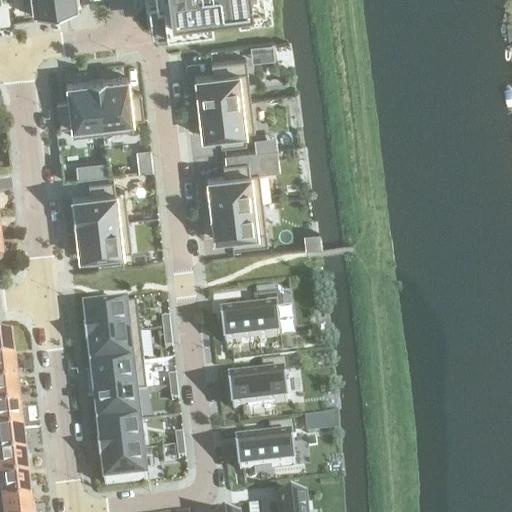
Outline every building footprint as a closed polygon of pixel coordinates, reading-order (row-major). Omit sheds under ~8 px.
[(21,0),(23,13),(75,6),(75,3),(77,2),(76,0),(21,0)] [(270,0),(144,0),(148,28),(176,24),(175,18),(271,5),(270,0)] [(211,74),(194,76),(197,106),(250,100),(245,58),(210,62),(211,74)] [(103,77),(96,78),(102,132),(132,128),(131,119),(143,117),(140,92),(128,94),(126,76),(103,79),(103,77)] [(68,101),(56,102),(59,127),(71,126),(72,135),(102,132),(96,78),(88,79),(88,80),(66,83),(68,101)] [(250,100),(197,106),(201,136),(218,134),(220,146),(245,143),(244,131),(253,130),(250,100)] [(149,145),(136,147),(139,168),(152,166),(149,145)] [(76,173),(108,172),(107,159),(76,160),(76,173)] [(223,175),(206,178),(210,213),(262,207),(258,171),(249,172),(247,161),(222,163),(223,175)] [(89,194),(70,196),(73,219),(74,219),(75,226),(127,220),(123,190),(114,191),(113,179),(87,182),(89,194)] [(210,215),(207,215),(210,238),(213,238),(230,235),(232,248),(267,243),(262,207),(210,213),(210,215)] [(127,220),(75,226),(78,256),(96,254),(97,266),(122,263),(121,251),(130,250),(127,220)] [(256,312),(222,316),(225,345),(280,338),(277,311),(281,311),(279,295),(254,299),(256,312)] [(137,304),(85,310),(87,333),(86,333),(87,340),(140,334),(137,304)] [(169,319),(162,319),(164,334),(171,333),(169,319)] [(171,333),(164,334),(165,349),(173,348),(171,333)] [(140,334),(87,340),(88,348),(89,347),(91,368),(90,368),(91,369),(144,363),(140,334)] [(0,361),(10,360),(7,336),(0,336),(0,361)] [(10,360),(0,361),(0,385),(13,384),(10,360)] [(263,378),(230,381),(233,410),(288,403),(285,376),(289,376),(287,361),(262,364),(263,378)] [(144,363),(91,369),(91,370),(95,398),(147,392),(144,363)] [(176,377),(169,377),(170,389),(178,388),(176,377)] [(0,409),(16,408),(13,384),(0,385),(0,409)] [(178,388),(170,389),(172,401),(179,400),(178,388)] [(147,392),(95,398),(98,426),(97,426),(97,427),(141,422),(138,394),(147,393),(147,392)] [(0,409),(0,434),(19,432),(16,408),(0,409)] [(306,416),(309,432),(337,428),(335,412),(306,416)] [(141,422),(97,427),(97,428),(98,428),(101,449),(100,449),(101,456),(145,451),(141,422)] [(271,440),(237,444),(240,472),(295,466),(292,439),(296,438),(294,423),(269,426),(271,440)] [(0,457),(22,455),(19,432),(0,434),(0,457)] [(183,434),(175,435),(177,447),(184,446),(183,434)] [(184,446),(177,447),(178,459),(186,458),(184,446)] [(145,451),(101,456),(102,464),(105,486),(148,481),(145,451)] [(0,481),(25,479),(22,455),(0,457),(0,481)] [(0,506),(0,507),(28,503),(25,479),(0,481),(0,506)] [(279,511),(308,511),(306,499),(278,503),(279,511)] [(0,511),(29,511),(28,503),(0,507),(0,511)]
